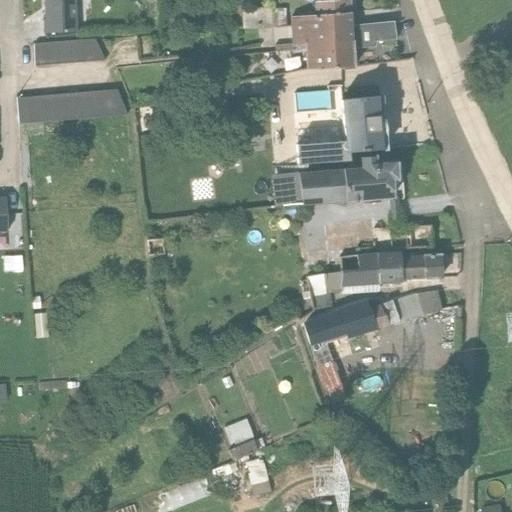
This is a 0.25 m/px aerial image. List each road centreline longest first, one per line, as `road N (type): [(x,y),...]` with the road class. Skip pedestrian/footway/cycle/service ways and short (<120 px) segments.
road 1 (unclassified): [(422,0),(511,213)]
road 2 (unclassified): [(0,0),(0,170)]
